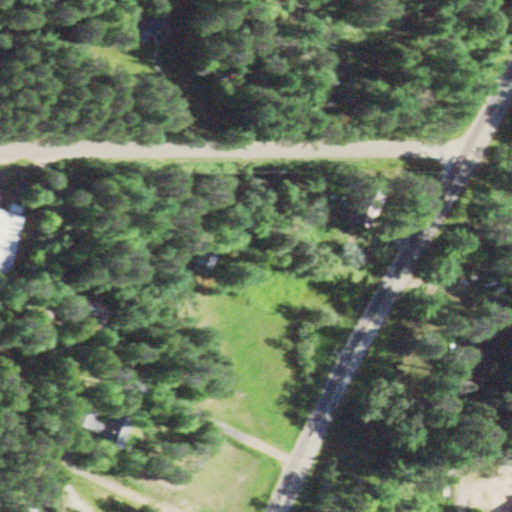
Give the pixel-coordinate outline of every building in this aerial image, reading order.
[(134,44),(163,22),(154,10),(125,32),(134,44)] [(340,69),(322,56),(309,74),(324,83),(328,78),(332,81),(340,69)] [(0,273),(3,274),(14,214),(0,210),(0,273)] [(202,272),(208,256),(197,252),(191,268),(202,272)] [(100,302),(73,292),(61,322),(89,332),(100,302)] [(494,325),(472,319),(465,348),(451,344),(447,359),(459,362),(454,378),(478,385),(494,325)] [(111,448),(120,422),(100,415),(96,424),(87,421),(90,412),(74,406),(66,428),(91,437),(90,440),(111,448)]
